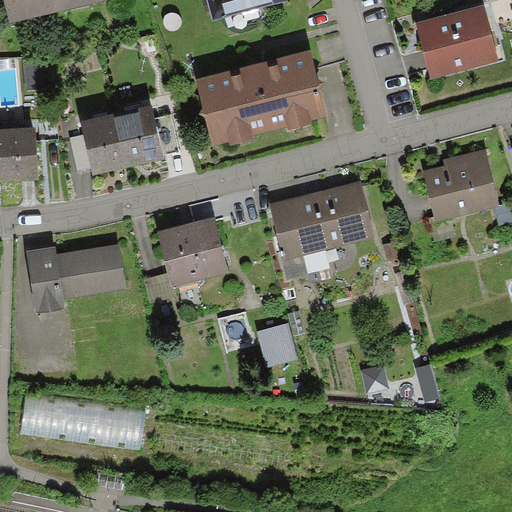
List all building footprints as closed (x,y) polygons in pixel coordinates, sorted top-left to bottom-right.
[(479,0),(478,0),(423,16),(429,40),(423,42),(429,62),(492,45),(479,0)] [(309,41),(193,72),(209,133),(229,128),(227,119),(245,114),(247,120),(286,110),(285,104),(302,100),(305,108),(325,103),(309,41)] [(159,143),(151,109),(149,99),(114,107),(124,151),(145,146),(147,154),(161,150),(159,143)] [(151,109),(159,143),(174,139),(167,106),(151,109)] [(82,124),(90,159),(124,151),(114,107),(80,115),(82,124)] [(0,120),(0,167),(32,166),(29,119),(0,120)] [(90,159),(82,124),(67,128),(75,162),(90,159)] [(453,157),(422,166),(431,200),(449,195),(451,204),(496,193),(483,144),(452,152),(453,157)] [(358,176),(269,199),(287,268),(306,263),(300,239),(370,221),(358,176)] [(215,212),(158,224),(167,268),(224,256),(215,212)] [(117,239),(24,251),(32,308),(63,304),(60,285),(122,276),(117,239)] [(171,290),(167,268),(145,272),(150,295),(171,290)] [(144,406),(22,393),(17,440),(139,453),(144,406)] [(288,437),(154,420),(149,458),(283,474),(288,437)] [(98,470),(95,485),(103,487),(124,491),(127,475),(98,470)]
